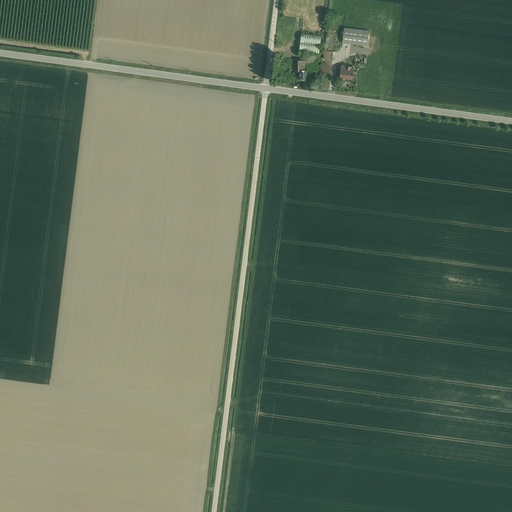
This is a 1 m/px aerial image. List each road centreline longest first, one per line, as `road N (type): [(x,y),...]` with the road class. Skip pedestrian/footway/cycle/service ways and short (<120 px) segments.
road 1 (unclassified): [(213,511),(265,88)]
road 2 (secondary): [(0,53),(265,88)]
road 3 (secondary): [(265,88),(511,121)]
